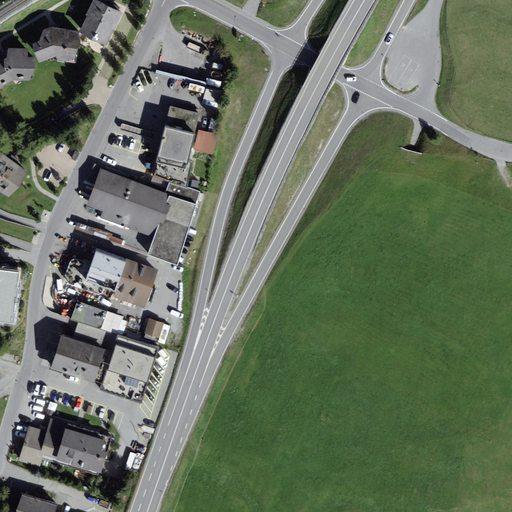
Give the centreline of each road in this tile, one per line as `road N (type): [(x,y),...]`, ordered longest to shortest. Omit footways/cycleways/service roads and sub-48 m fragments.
road 1 (residential): [(0,459),(52,228),(164,0)]
road 2 (primary): [(365,0),(259,206),(183,408)]
road 3 (primary): [(288,47),(224,200),(183,408)]
road 4 (primary): [(183,408),(365,86)]
road 5 (unclassified): [(365,86),(475,142),(511,152)]
